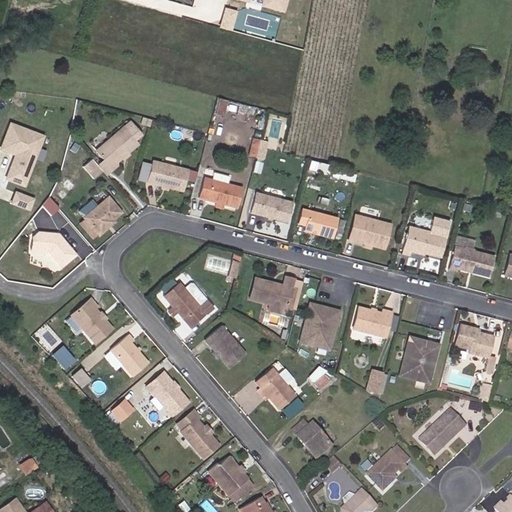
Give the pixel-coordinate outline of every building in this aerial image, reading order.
[(28,2),(20,0),(19,0),(16,15),(24,18),(28,2)] [(239,0),(288,12),(291,0),(239,0)] [(42,135),(6,122),(0,139),(0,151),(11,155),(1,180),(23,188),(42,135)] [(140,123),(102,152),(117,171),(125,165),(123,163),(130,158),(135,153),(147,144),(143,140),(149,135),(140,123)] [(258,159),(260,152),(253,151),(252,157),(258,159)] [(108,172),(98,159),(89,167),(100,179),(108,172)] [(328,172),(330,165),(312,160),(310,168),(328,172)] [(195,172),(160,164),(155,185),(169,188),(176,190),(190,193),(195,172)] [(358,182),(360,175),(346,171),(344,178),(358,182)] [(212,178),(228,181),(229,175),(213,172),(212,178)] [(247,190),(211,180),(205,200),(222,204),(228,206),(241,210),(247,190)] [(12,191),(9,203),(31,208),(34,196),(12,191)] [(111,225),(125,213),(113,198),(113,199),(107,191),(95,201),(101,208),(89,218),(90,219),(85,223),(97,238),(102,234),(103,235),(113,227),(111,225)] [(297,203),(259,193),(254,213),(291,223),(297,203)] [(339,217),(304,209),(301,223),(307,225),(306,231),(334,238),(339,217)] [(392,224),(355,214),(348,239),(365,243),(372,245),(386,249),(392,224)] [(407,231),(401,253),(410,255),(411,251),(418,253),(422,249),(425,250),(425,252),(441,256),(450,221),(433,217),(430,231),(416,228),(407,231)] [(79,254),(62,233),(37,230),(35,249),(52,251),(64,266),(79,254)] [(462,246),(454,244),(448,267),(452,268),(453,263),(462,265),(463,261),(472,263),(479,270),(490,273),(494,254),(472,249),(471,246),(464,244),(462,246)] [(511,253),(508,252),(502,273),(511,275),(511,253)] [(236,279),(242,256),(235,254),(229,277),(236,279)] [(172,282),(168,278),(160,284),(164,289),(172,282)] [(167,292),(179,283),(176,279),(172,282),(164,289),(167,292)] [(294,281),(286,279),(283,289),(276,287),(276,289),(272,288),(273,286),(257,282),(252,303),(271,307),(283,310),(287,311),(294,281)] [(167,292),(164,294),(173,305),(178,311),(191,327),(214,308),(194,283),(191,283),(187,286),(182,280),(179,283),(167,292)] [(100,309),(93,301),(73,319),(97,347),(115,332),(107,323),(104,322),(102,320),(102,317),(97,311),(100,309)] [(338,313),(309,305),(299,342),(329,350),(338,313)] [(283,310),(271,307),(269,314),(281,317),(283,310)] [(386,340),(392,315),(384,313),(382,317),(358,311),(353,331),(386,340)] [(204,340),(214,351),(219,357),(228,368),(245,354),(221,325),(204,340)] [(473,333),(474,330),(460,326),(454,347),(468,351),(467,355),(486,360),(492,339),(478,334),(473,333)] [(137,345),(131,338),(113,353),(136,380),(151,368),(134,347),(137,345)] [(440,346),(409,338),(399,377),(430,385),(440,346)] [(108,350),(102,355),(115,369),(120,364),(108,350)] [(64,358),(59,362),(66,369),(70,365),(64,358)] [(286,385),(293,379),(284,368),(277,374),(272,367),(254,382),(259,388),(267,397),(278,411),(295,396),(286,385)] [(82,374),(74,379),(82,389),(90,384),(82,374)] [(330,382),(323,374),(313,382),(319,390),(330,382)] [(377,395),(382,377),(372,374),(367,393),(377,395)] [(176,389),(166,377),(152,389),(158,397),(155,399),(157,401),(166,412),(174,421),(191,407),(179,392),(178,394),(175,390),(176,389)] [(382,377),(377,395),(381,396),(386,378),(382,377)] [(267,397),(259,388),(256,390),(264,400),(267,397)] [(158,397),(152,389),(149,391),(155,399),(158,397)] [(160,417),(166,412),(157,401),(151,406),(160,417)] [(126,404),(113,412),(119,423),(133,415),(126,404)] [(480,415),(482,409),(470,405),(468,412),(480,415)] [(464,429),(450,414),(420,442),(434,458),(443,449),(442,448),(444,445),(446,447),(464,429)] [(205,435),(206,434),(198,425),(201,423),(195,416),(179,430),(184,436),(183,438),(206,465),(220,453),(210,441),(205,435)] [(313,434),(307,428),(296,438),(303,446),(306,443),(316,455),(328,444),(317,430),(313,434)] [(206,434),(205,435),(210,441),(214,438),(209,432),(206,434)] [(306,443),(303,446),(313,457),(316,455),(306,443)] [(396,447),(390,452),(404,467),(410,461),(396,447)] [(404,467),(390,452),(366,475),(382,493),(391,484),(389,482),(394,477),(399,472),(404,467)] [(36,453),(31,456),(37,465),(42,462),(36,453)] [(31,456),(21,464),(26,472),(37,465),(31,456)] [(326,463),(328,465),(335,459),(332,456),(326,463)] [(335,459),(328,465),(334,471),(341,465),(335,459)] [(219,469),(206,479),(226,504),(250,485),(245,478),(243,479),(239,475),(235,470),(236,468),(231,462),(220,470),(219,469)] [(361,491),(354,498),(353,502),(350,505),(346,506),(341,510),(340,511),(361,511),(363,511),(371,511),(376,507),(361,491)] [(36,511),(35,509),(30,511),(25,511),(15,498),(0,508),(0,511),(36,511)] [(264,510),(260,503),(245,511),(268,511),(267,508),(264,510)] [(511,511),(511,503),(505,511),(502,508),(498,511),(511,511)]
